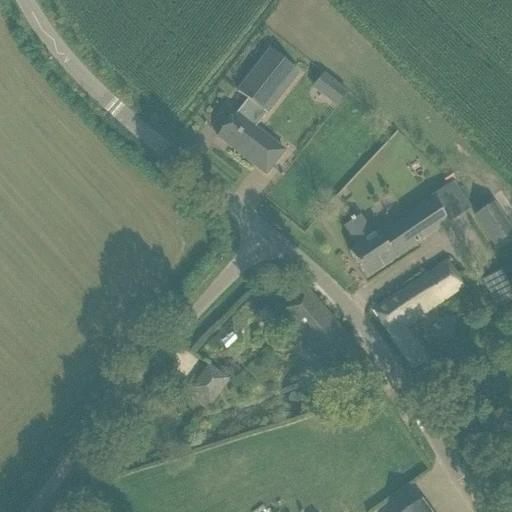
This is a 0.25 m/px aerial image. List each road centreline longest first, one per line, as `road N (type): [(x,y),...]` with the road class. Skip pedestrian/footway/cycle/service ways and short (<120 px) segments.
road 1 (unclassified): [(511,506),(347,302),(250,218)]
road 2 (unclassified): [(250,218),(23,511)]
road 3 (unclassified): [(250,218),(59,32),(43,0)]
